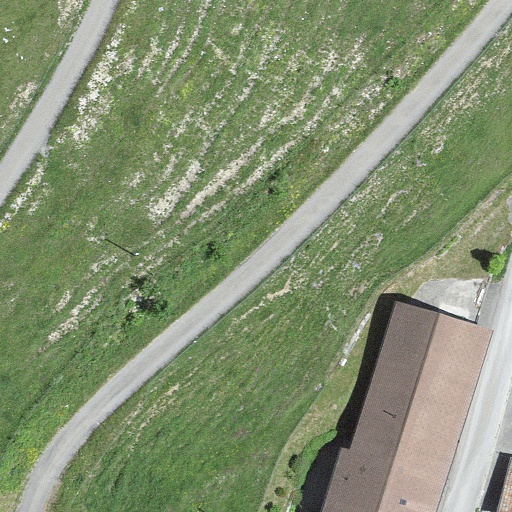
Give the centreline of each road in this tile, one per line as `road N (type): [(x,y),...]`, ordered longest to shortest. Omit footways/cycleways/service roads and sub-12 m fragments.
road 1 (track): [(504,0),(331,193),(77,430),(54,457),(29,511)]
road 2 (track): [(0,182),(104,0)]
road 3 (unclassified): [(459,511),(511,314)]
